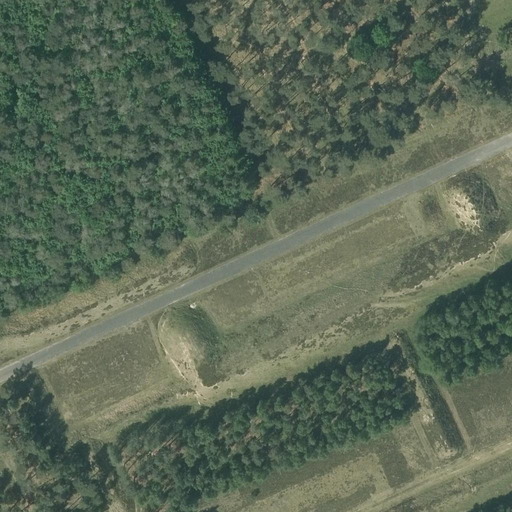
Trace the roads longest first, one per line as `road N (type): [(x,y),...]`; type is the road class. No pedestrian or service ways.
road 1 (track): [(0,375),(511,140)]
road 2 (track): [(511,454),(383,511)]
